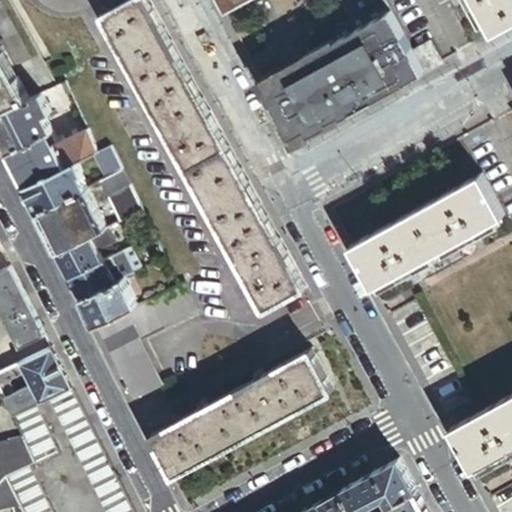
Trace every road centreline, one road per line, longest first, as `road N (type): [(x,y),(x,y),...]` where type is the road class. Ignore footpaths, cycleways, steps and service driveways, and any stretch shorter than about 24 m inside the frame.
road 1 (residential): [(165,511),(0,184)]
road 2 (residential): [(292,191),(411,415)]
road 3 (residential): [(511,69),(292,191)]
road 4 (residential): [(187,0),(292,191)]
road 5 (residential): [(234,511),(411,415)]
